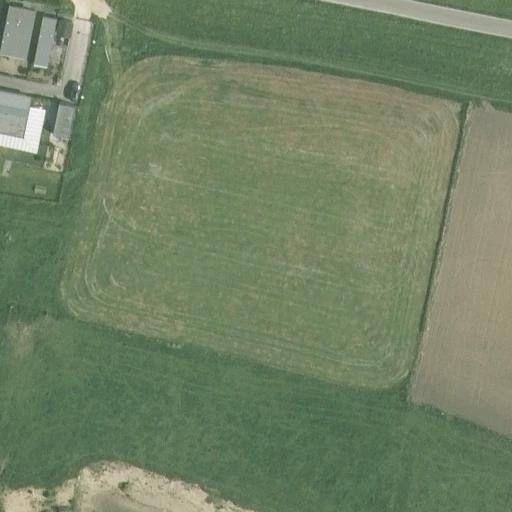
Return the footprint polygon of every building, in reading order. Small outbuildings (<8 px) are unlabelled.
[(35,9),(9,4),(0,52),(15,55),(22,22),(32,23),(35,9)] [(48,64),(57,18),(43,15),(33,61),(48,64)] [(71,34),(74,22),(59,19),(57,31),(71,34)] [(26,123),(32,96),(0,89),(0,115),(14,118),(13,121),(26,123)] [(73,124),(77,105),(63,102),(59,120),(73,124)]
